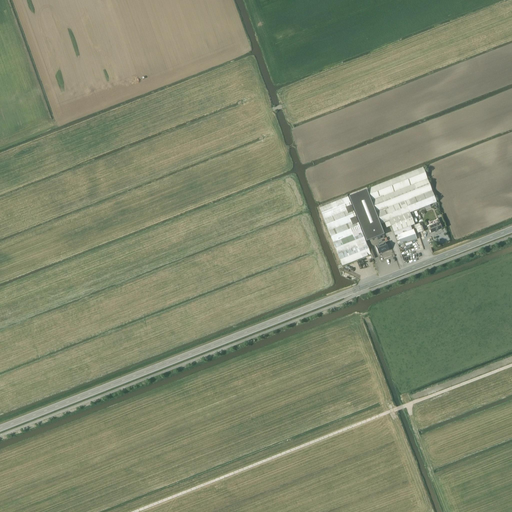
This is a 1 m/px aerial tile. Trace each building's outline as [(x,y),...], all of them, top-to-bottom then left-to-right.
[(376,186),(390,221),(410,213),(437,202),(423,167),(376,186)] [(354,195),(372,241),(383,236),(379,228),(390,224),(375,186),(354,195)] [(319,208),(342,266),(371,255),(348,197),(319,208)] [(414,224),(410,213),(390,221),(394,232),(414,224)] [(431,233),(442,229),(439,223),(429,227),(431,233)] [(397,235),(400,243),(401,245),(417,239),(414,229),(397,235)] [(379,254),(382,253),(382,252),(388,249),(386,243),(376,247),(379,254)]
